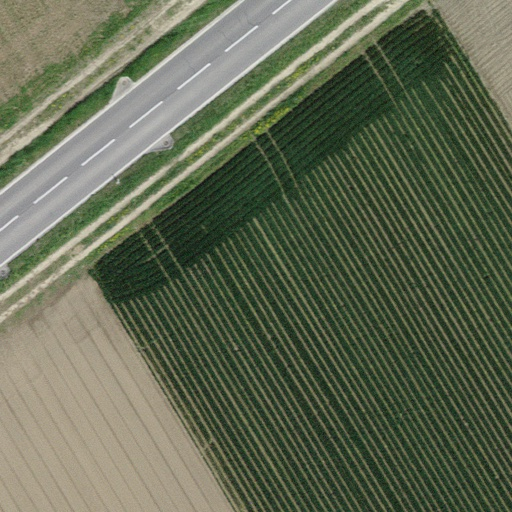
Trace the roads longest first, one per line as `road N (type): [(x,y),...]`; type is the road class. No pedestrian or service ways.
road 1 (track): [(0,326),(415,0)]
road 2 (unclassified): [(311,0),(0,254)]
road 3 (track): [(0,134),(175,0)]
